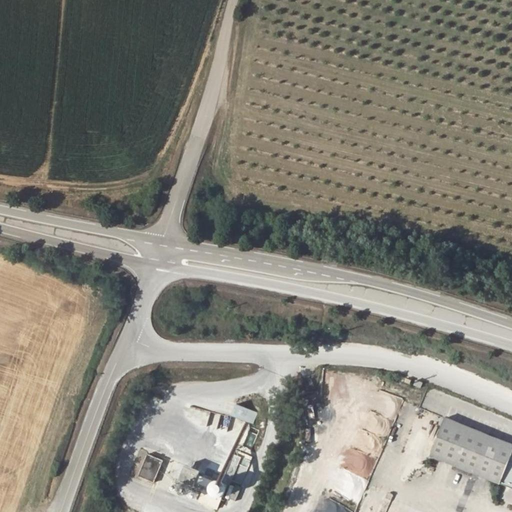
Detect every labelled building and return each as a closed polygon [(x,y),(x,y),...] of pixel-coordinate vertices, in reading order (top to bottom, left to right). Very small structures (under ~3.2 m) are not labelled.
[(241,405),(236,417),(254,424),(259,411),(241,405)] [(511,441),(435,412),(421,450),(509,483),(511,475),(511,441)] [(227,480),(240,485),(251,452),(247,450),(252,436),(239,432),(226,470),(225,469),(221,481),(205,475),(206,470),(190,464),(185,480),(223,493),(227,480)] [(337,466),(370,476),(376,458),(343,447),(337,466)] [(148,454),(140,476),(156,482),(164,460),(148,454)]
